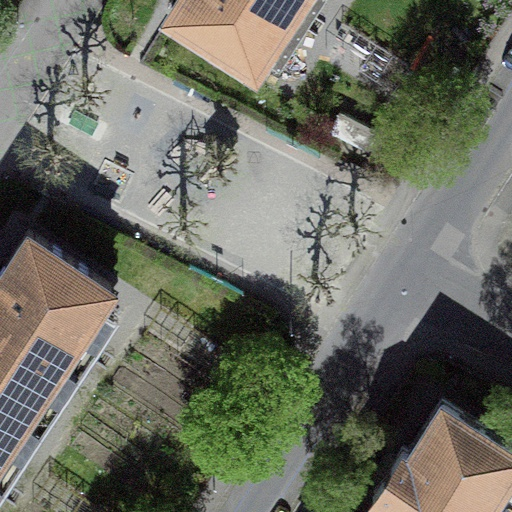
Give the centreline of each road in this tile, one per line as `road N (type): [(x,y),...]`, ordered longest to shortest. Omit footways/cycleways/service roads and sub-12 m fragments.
road 1 (residential): [(252,511),(403,275)]
road 2 (residential): [(403,275),(511,109)]
road 3 (residential): [(511,330),(403,275)]
